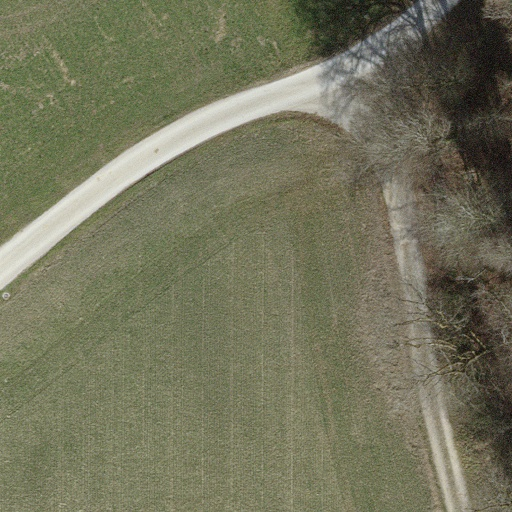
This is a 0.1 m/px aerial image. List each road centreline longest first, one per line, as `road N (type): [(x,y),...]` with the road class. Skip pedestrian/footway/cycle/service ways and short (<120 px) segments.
road 1 (track): [(0,271),(164,145),(327,79),(443,0)]
road 2 (track): [(465,511),(383,114),(327,79)]
